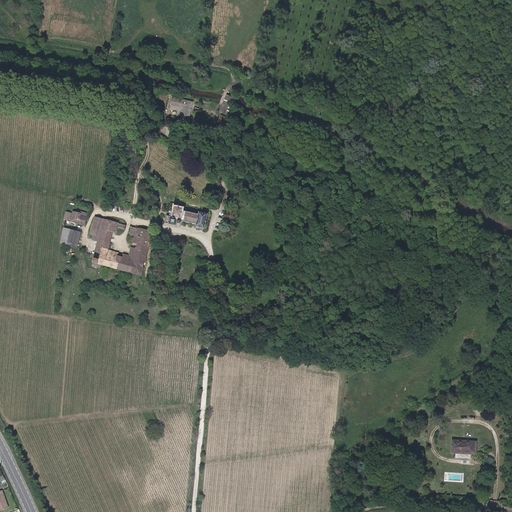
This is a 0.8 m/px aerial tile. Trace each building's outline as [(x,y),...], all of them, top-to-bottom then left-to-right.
[(233,120),(235,115),(229,113),(234,101),(235,99),(227,95),(223,105),(220,112),(227,115),(226,118),(224,124),(231,127),(233,120)] [(188,121),(193,102),(172,98),(171,105),(183,108),(182,111),(179,111),(178,116),(181,117),(181,120),(188,121)] [(224,124),(226,118),(221,115),(218,122),(224,124)] [(205,228),(208,214),(199,211),(199,214),(183,210),(183,208),(174,206),(172,217),(167,215),(165,222),(169,223),(169,224),(176,225),(177,222),(178,222),(178,223),(179,223),(180,223),(181,222),(182,221),(182,220),(197,224),(196,226),(205,228)] [(84,224),(87,213),(80,212),(80,214),(74,212),(73,214),(66,212),(64,218),(69,220),(69,219),(72,220),(77,222),(84,224)] [(98,242),(104,219),(95,217),(90,235),(93,235),(92,240),(98,242)] [(108,250),(112,231),(116,232),(117,227),(118,223),(104,219),(98,242),(95,255),(92,254),(91,257),(94,258),(92,263),(93,263),(100,264),(141,275),(152,232),(133,227),(131,233),(134,234),(134,235),(136,235),(134,242),(138,243),(137,249),(134,260),(123,258),(118,256),(107,254),(108,250)] [(67,244),(71,230),(64,228),(61,243),(67,244)] [(77,247),(80,232),(71,230),(67,244),(77,247)] [(134,260),(137,249),(132,247),(130,255),(124,254),(123,258),(134,260)] [(475,454),(476,441),(452,440),(451,452),(475,454)]
